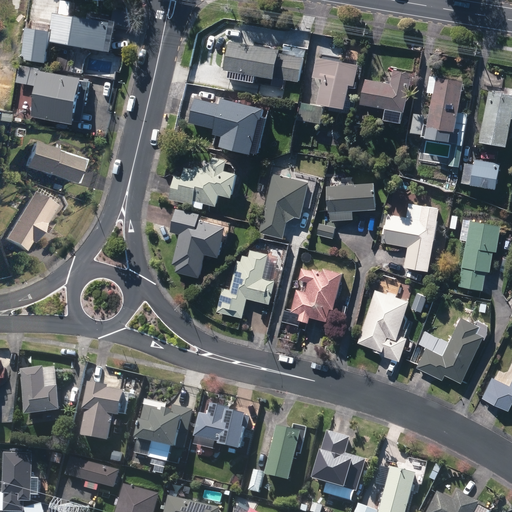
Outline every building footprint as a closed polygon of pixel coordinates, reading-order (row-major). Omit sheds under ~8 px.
[(1,13),(0,12),(0,44),(12,46),(16,12),(1,10),(1,13)] [(81,48),(105,52),(105,50),(111,51),(116,22),(91,18),(91,19),(54,13),(49,42),(72,45),(71,47),(81,49),(81,48)] [(44,64),(48,32),(25,30),(21,61),(44,64)] [(229,79),(256,83),(257,77),(274,80),(274,79),(300,83),(304,58),(279,54),(280,50),(230,43),(226,72),(230,72),(229,79)] [(329,111),(343,114),(349,88),(356,90),(358,83),(355,83),(359,66),(330,59),(329,62),(317,59),(313,78),(323,81),(318,104),(331,106),(329,111)] [(14,67),(0,65),(0,85),(11,87),(14,67)] [(384,121),(402,124),(404,112),(405,113),(411,73),(393,70),(391,84),(365,80),(361,105),(385,109),(384,121)] [(31,117),(75,124),(82,78),(39,71),(31,117)] [(448,166),(459,168),(466,133),(455,131),(464,83),(436,78),(427,128),(428,128),(426,138),(453,143),(448,166)] [(481,141),(507,146),(511,117),(511,96),(490,93),(481,141)] [(264,108),(222,99),(221,104),(195,99),(190,124),(214,129),(213,135),(221,137),(220,147),(252,154),(260,120),(262,120),(264,108)] [(298,121),(321,125),(324,107),(300,104),(298,121)] [(0,121),(7,123),(8,115),(0,113),(0,121)] [(12,138),(20,139),(21,130),(13,128),(12,138)] [(22,167),(67,184),(76,161),(52,152),(52,150),(31,142),(22,167)] [(415,163),(447,167),(448,157),(416,152),(415,163)] [(193,208),(202,210),(203,204),(216,207),(219,195),(232,198),(237,174),(235,174),(236,171),(232,165),(226,163),(226,160),(212,157),(211,163),(202,169),(195,167),(194,170),(185,168),(183,179),(175,177),(170,201),(193,205),(193,208)] [(462,184),(496,189),(500,164),(475,160),(474,166),(465,164),(462,184)] [(261,231),(283,237),(287,223),(295,218),(301,219),(309,183),(274,175),(261,231)] [(328,188),(330,222),(354,220),(353,212),(377,210),(375,184),(354,186),(354,178),(331,180),(332,187),(328,188)] [(2,240),(23,252),(29,243),(31,244),(55,206),(51,204),(54,200),(36,188),(33,193),(32,192),(2,240)] [(405,268),(429,272),(440,209),(409,204),(407,218),(388,215),(386,226),(385,226),(382,243),(409,248),(405,268)] [(176,272),(199,278),(205,255),(218,258),(226,227),(209,223),(209,221),(199,218),(200,215),(176,209),(170,233),(180,235),(173,266),(177,267),(176,272)] [(460,287),(483,291),(487,272),(490,273),(494,252),(497,252),(502,227),(465,221),(462,239),(468,240),(460,287)] [(317,236),(333,240),(336,228),(320,225),(317,236)] [(218,313),(243,319),(247,300),(270,305),(275,281),(263,278),(269,255),(250,251),(249,257),(243,256),(241,262),(238,261),(231,291),(223,289),(218,313)] [(299,320),(309,323),(311,317),(321,320),(320,321),(327,323),(330,309),(334,310),(343,273),(324,269),(323,272),(313,270),(313,272),(302,269),(299,280),(309,283),(306,292),(297,290),(291,312),(300,314),(299,320)] [(381,355),(400,362),(408,339),(398,335),(410,302),(396,297),(397,295),(388,292),(388,295),(376,291),(358,344),(382,352),(381,355)] [(412,309),(422,313),(428,298),(417,294),(412,309)] [(445,375),(462,383),(483,340),(485,341),(488,335),(488,325),(478,320),(476,325),(462,318),(449,344),(439,339),(433,351),(427,348),(417,369),(443,381),(445,375)] [(29,416),(30,422),(37,421),(36,415),(60,412),(58,387),(46,388),(44,369),(21,371),(25,416),(29,416)] [(511,405),(511,383),(510,387),(493,379),(483,399),(509,412),(511,405)] [(81,437),(108,442),(113,416),(119,417),(119,414),(126,416),(130,395),(124,394),(124,392),(107,389),(108,387),(88,383),(83,410),(87,410),(81,437)] [(218,445),(241,451),(246,429),(243,429),(246,416),(230,412),(231,409),(210,404),(208,416),(199,414),(194,438),(218,443),(218,445)] [(151,444),(175,449),(179,434),(188,436),(194,411),(173,406),(172,412),(163,410),(162,414),(157,412),(158,409),(144,406),(141,422),(139,421),(134,439),(138,440),(137,442),(151,445),(151,444)] [(318,432),(326,434),(328,427),(320,425),(318,432)] [(265,476),(289,482),(301,432),(277,427),(265,476)] [(313,480),(357,493),(366,461),(346,455),(351,439),(328,432),(322,452),(321,452),(313,480)] [(111,461),(119,463),(122,454),(114,452),(111,461)] [(63,455),(52,453),(50,464),(60,466),(63,455)] [(2,511),(23,511),(24,503),(32,503),(32,505),(42,505),(42,495),(32,495),(34,456),(6,454),(2,511)] [(66,476),(115,489),(120,472),(70,458),(66,476)] [(391,468),(379,511),(406,511),(417,474),(391,468)] [(249,491),(259,494),(265,474),(255,471),(249,491)] [(185,479),(193,481),(194,474),(186,472),(185,479)] [(184,484),(175,482),(172,494),(182,496),(184,484)] [(155,511),(160,495),(124,485),(116,511),(155,511)] [(474,511),(479,504),(458,492),(454,501),(438,492),(427,511),(474,511)] [(220,511),(221,510),(169,497),(165,511),(220,511)] [(299,510),(303,511),(307,511),(311,503),(302,500),(299,510)] [(487,507),(493,510),(496,505),(491,502),(487,507)]
